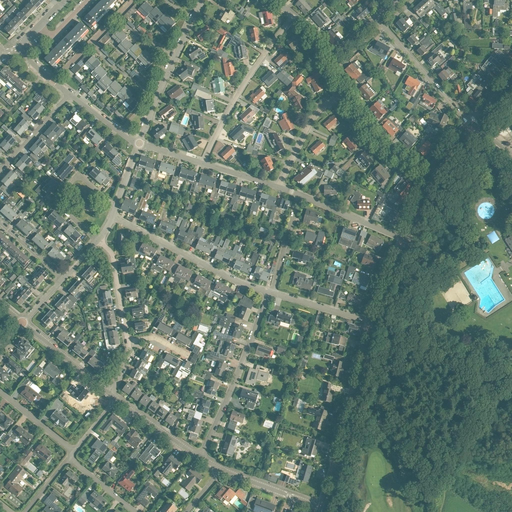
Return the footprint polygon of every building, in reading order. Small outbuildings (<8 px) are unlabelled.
[(41,5),(36,0),(33,0),(30,3),(37,9),(37,10),(40,7),(40,6),(41,5)] [(103,0),(99,4),(106,11),(110,7),(103,0)] [(109,0),(102,0),(103,0),(110,7),(111,9),(115,5),(113,4),(109,0)] [(139,0),(144,4),(142,6),(140,8),(138,10),(142,14),(150,6),(146,2),(147,0),(139,0)] [(305,15),(309,11),(311,9),(303,0),(301,0),(296,5),(305,15)] [(444,19),(449,15),(449,14),(444,9),(436,0),(424,0),(423,1),(432,10),(432,11),(435,8),(444,19)] [(472,14),(471,0),(462,0),(464,14),(472,14)] [(505,5),(505,4),(504,0),(493,0),(492,17),(497,18),(498,11),(500,12),(500,10),(506,10),(507,10),(508,10),(509,9),(509,8),(509,7),(509,6),(508,6),(508,5),(507,5),(506,5),(505,5)] [(427,15),(432,10),(423,1),(418,5),(426,14),(427,15)] [(30,3),(26,7),(32,13),(37,9),(30,3)] [(99,4),(95,8),(103,15),(106,11),(99,4)] [(426,14),(418,5),(413,10),(421,18),(426,14)] [(150,6),(142,14),(146,18),(148,16),(154,10),(150,6)] [(364,6),(359,10),(358,9),(353,13),(354,14),(354,15),(360,21),(370,12),(364,6)] [(32,13),(26,7),(22,12),(28,18),(32,13)] [(152,20),(160,12),(158,11),(159,10),(156,7),(156,8),(155,8),(154,10),(148,16),(146,18),(145,19),(149,22),(152,20)] [(95,8),(92,11),(99,18),(103,15),(95,8)] [(241,15),(246,18),(250,13),(245,10),(241,15)] [(92,11),(88,15),(96,22),(99,18),(92,11)] [(231,21),(235,14),(230,11),(227,14),(222,11),(218,18),(225,23),(228,19),(231,21)] [(263,18),(264,21),(265,26),(273,24),(270,11),(262,13),(259,14),(260,19),(263,18)] [(28,18),(22,12),(17,16),(24,22),(28,18)] [(163,16),(160,12),(152,20),(156,24),(156,23),(163,16)] [(337,15),(339,17),(341,20),(342,21),(344,19),(346,17),(344,14),(341,17),(337,12),(335,13),(337,15)] [(321,28),(325,25),(327,23),(318,13),(312,18),(321,28)] [(160,27),(169,18),(165,14),(163,16),(156,23),(160,27)] [(97,23),(96,22),(88,15),(85,19),(87,21),(85,23),(91,29),(97,23)] [(19,27),(24,22),(17,16),(13,21),(19,27)] [(417,28),(421,24),(414,16),(410,20),(409,19),(407,16),(403,20),(402,19),(396,24),(402,31),(405,29),(406,30),(409,27),(409,26),(413,23),(417,28)] [(175,23),(173,22),(169,18),(160,27),(160,28),(166,33),(175,23)] [(420,21),(426,28),(429,25),(423,18),(420,21)] [(11,36),(15,31),(9,25),(4,21),(2,19),(0,20),(0,24),(0,25),(2,23),(7,27),(4,30),(8,34),(9,35),(11,36)] [(202,30),(196,35),(199,39),(201,42),(208,37),(207,36),(211,34),(207,28),(210,26),(208,24),(205,20),(202,23),(204,26),(205,28),(202,30)] [(9,25),(15,31),(19,27),(13,21),(9,25)] [(77,27),(84,34),(88,30),(89,31),(80,23),(77,27)] [(464,28),(464,24),(453,25),(452,36),(456,36),(456,29),(464,28)] [(80,37),(84,34),(77,27),(73,30),(80,37)] [(217,31),(225,36),(228,32),(219,27),(217,31)] [(119,29),(117,31),(115,33),(113,35),(112,37),(116,41),(123,33),(119,29)] [(250,30),(251,38),(252,43),(259,41),(257,29),(250,30)] [(70,34),(78,42),(82,39),(80,37),(73,30),(70,34)] [(340,40),(331,30),(325,35),(334,45),(340,40)] [(125,39),(126,39),(127,37),(123,33),(116,41),(120,45),(125,39)] [(413,46),(416,43),(418,42),(415,38),(418,35),(415,33),(412,36),(407,40),(413,46)] [(66,37),(73,45),(75,46),(78,42),(70,34),(66,37)] [(299,49),(301,47),(305,44),(298,34),(287,42),(292,49),(297,46),(299,49)] [(426,39),(421,43),(423,46),(433,37),(430,34),(426,39)] [(234,38),(232,41),(237,44),(237,46),(234,47),(235,53),(238,53),(238,55),(239,59),(239,60),(240,59),(247,58),(246,54),(247,53),(246,50),(245,50),(244,45),(241,46),(241,43),(242,43),(241,41),(241,40),(239,39),(234,36),(233,38),(234,38)] [(63,41),(71,50),(75,46),(73,45),(66,37),(63,41)] [(122,51),(129,43),(126,39),(125,39),(120,45),(118,47),(122,51)] [(59,45),(66,52),(68,53),(71,50),(63,41),(59,45)] [(373,46),(368,50),(372,52),(376,54),(378,51),(380,53),(385,56),(389,48),(378,42),(375,47),(373,46)] [(133,46),(129,43),(122,51),(126,55),(128,53),(128,52),(133,46)] [(128,52),(128,53),(132,56),(139,48),(135,44),(133,46),(128,52)] [(59,45),(55,48),(63,56),(64,57),(68,53),(66,52),(59,45)] [(199,50),(197,46),(187,52),(187,53),(186,54),(188,57),(189,56),(192,60),(198,55),(200,58),(205,55),(200,49),(199,50)] [(422,46),(421,47),(417,51),(422,56),(425,53),(427,52),(430,49),(428,47),(425,49),(422,46)] [(55,48),(52,52),(59,59),(63,56),(55,48)] [(139,48),(132,56),(136,60),(137,58),(143,52),(139,48)] [(432,67),(437,63),(439,65),(445,60),(443,57),(442,57),(443,57),(441,58),(437,53),(438,52),(439,52),(438,51),(438,52),(435,49),(431,52),(434,55),(432,57),(427,61),(432,67),(433,67),(432,67)] [(137,58),(141,62),(149,54),(145,50),(143,52),(137,58)] [(52,52),(48,56),(55,63),(59,59),(52,52)] [(284,52),(274,61),(278,65),(279,66),(281,68),(286,63),(284,61),(288,57),(287,56),(284,52)] [(153,58),(149,54),(141,62),(139,64),(145,70),(155,60),(153,58)] [(511,63),(511,56),(510,55),(507,58),(503,54),(500,57),(498,56),(495,60),(501,65),(504,61),(510,66),(511,63)] [(445,60),(439,65),(442,69),(448,63),(448,64),(454,58),(451,55),(445,60)] [(55,63),(48,56),(45,59),(53,68),(52,66),(55,63)] [(93,56),(91,58),(89,60),(87,62),(85,64),(89,68),(97,60),(93,56)] [(493,72),(496,75),(499,78),(504,72),(502,71),(504,68),(501,65),(495,60),(493,58),(491,56),(484,64),(486,66),(490,61),(497,68),(493,72)] [(391,63),(388,68),(396,72),(397,71),(401,73),(402,70),(403,70),(403,69),(405,66),(393,59),(391,63)] [(101,64),(97,60),(89,68),(93,72),(99,66),(101,64)] [(226,62),(223,62),(226,77),(237,75),(236,72),(234,72),(233,63),(227,64),(226,62)] [(365,79),(372,73),(370,71),(368,73),(365,70),(360,74),(357,70),(359,68),(354,63),(352,64),(349,67),(349,66),(348,67),(346,70),(354,80),(361,74),(363,77),(362,78),(364,81),(365,79)] [(183,81),(188,77),(189,75),(192,76),(195,69),(198,71),(200,68),(191,64),(189,67),(187,66),(177,73),(181,79),(182,79),(183,81)] [(491,70),(486,66),(484,64),(480,70),(482,71),(484,69),(489,73),(491,70)] [(103,70),(99,66),(93,72),(91,74),(95,78),(103,70)] [(447,81),(450,78),(449,77),(453,73),(448,67),(441,73),(440,72),(437,74),(444,81),(446,80),(447,81)] [(0,73),(0,79),(2,81),(10,72),(5,68),(0,73)] [(315,75),(311,77),(306,79),(308,84),(311,82),(316,93),(323,89),(315,75),(320,72),(318,69),(313,72),(315,75)] [(107,74),(103,70),(95,78),(99,81),(99,82),(105,76),(107,74)] [(276,76),(275,74),(271,71),(262,79),(267,85),(276,76)] [(487,78),(490,81),(494,84),(498,80),(490,73),(487,76),(485,74),(484,75),(479,71),(477,74),(486,79),(487,78)] [(14,76),(10,72),(2,81),(6,84),(7,84),(14,76)] [(367,82),(371,79),(374,75),(372,73),(365,79),(367,82)] [(407,94),(413,97),(416,91),(421,83),(409,76),(405,74),(403,78),(407,80),(405,84),(411,87),(407,94)] [(11,88),(18,80),(14,76),(7,84),(11,88)] [(109,79),(105,76),(99,82),(99,81),(96,85),(100,89),(101,87),(109,79)] [(292,82),(296,86),(298,84),(302,79),(298,76),(295,79),(292,82)] [(471,81),(477,86),(478,87),(481,84),(488,91),(494,84),(481,76),(477,80),(474,78),(471,81)] [(216,84),(213,85),(213,88),(216,88),(216,89),(217,93),(217,94),(224,92),(222,80),(220,80),(220,78),(215,79),(215,81),(216,84)] [(109,79),(101,87),(100,89),(104,93),(107,89),(113,83),(109,79)] [(292,82),(287,79),(283,83),(288,87),(292,82)] [(13,90),(15,92),(23,84),(18,80),(11,88),(13,90)] [(111,93),(119,85),(115,81),(113,83),(107,89),(111,93)] [(471,81),(467,85),(469,87),(471,89),(473,91),(475,88),(477,86),(471,81)] [(291,100),(295,107),(297,111),(305,107),(299,96),(294,90),(297,87),(296,86),(292,82),(288,87),(283,92),(292,100),(291,100)] [(15,92),(16,93),(20,96),(27,88),(25,86),(26,85),(24,83),(23,84),(15,92)] [(123,89),(119,85),(111,93),(115,97),(117,95),(123,89)] [(362,87),(358,91),(367,101),(371,97),(374,95),(373,95),(376,92),(371,86),(370,87),(368,89),(365,85),(362,87)] [(178,86),(168,93),(171,97),(173,101),(175,103),(180,99),(179,96),(183,93),(181,90),(178,86)] [(121,99),(129,91),(125,87),(123,89),(117,95),(121,99)] [(254,104),(256,102),(258,101),(259,103),(263,100),(261,98),(265,94),(260,89),(254,95),(253,94),(250,97),(252,99),(251,100),(253,102),(254,104)] [(470,90),(468,93),(478,102),(484,95),(482,94),(481,93),(478,90),(477,90),(474,94),(470,90)] [(129,91),(121,99),(119,101),(123,105),(131,97),(133,95),(129,91)] [(201,91),(199,97),(202,98),(205,99),(207,108),(207,112),(214,111),(214,107),(213,107),(212,100),(211,95),(203,92),(201,91)] [(34,108),(40,114),(45,109),(43,107),(46,104),(40,99),(42,97),(38,92),(35,95),(36,96),(34,99),(39,103),(34,108)] [(468,93),(464,97),(474,106),(478,102),(468,93)] [(436,101),(425,94),(419,103),(422,105),(423,103),(428,106),(426,109),(430,111),(434,105),(435,105),(435,104),(434,104),(436,101)] [(123,105),(127,109),(135,101),(131,97),(123,105)] [(411,108),(414,110),(419,101),(417,99),(413,105),(411,108)] [(139,105),(135,101),(127,109),(131,112),(139,105)] [(377,102),(370,109),(379,119),(386,113),(377,102)] [(252,118),(260,110),(259,110),(251,105),(244,112),(245,112),(240,117),(241,119),(240,121),(240,122),(249,125),(254,120),(252,118)] [(24,113),(31,120),(32,118),(35,120),(40,114),(34,108),(32,106),(29,109),(31,111),(29,114),(25,111),(24,113)] [(174,112),(173,110),(170,106),(159,114),(160,115),(159,116),(161,119),(162,118),(164,120),(166,118),(168,120),(169,121),(174,118),(173,116),(176,114),(174,112)] [(197,112),(198,113),(198,112),(187,108),(187,110),(190,112),(189,114),(192,116),(193,120),(194,119),(195,130),(203,129),(203,118),(196,118),(196,117),(197,112)] [(20,124),(26,130),(30,125),(31,125),(28,122),(31,120),(24,113),(21,116),(24,119),(20,124)] [(283,123),(280,124),(283,131),(286,129),(288,132),(294,129),(292,124),(292,123),(291,120),(290,120),(288,117),(286,113),(282,115),(281,118),(282,120),(283,123)] [(435,125),(442,129),(444,125),(445,123),(448,117),(440,113),(438,119),(435,117),(430,115),(431,116),(428,122),(435,125)] [(71,116),(62,126),(64,128),(70,121),(76,126),(81,121),(76,116),(76,115),(73,118),(71,116)] [(504,115),(498,122),(502,126),(509,120),(504,115)] [(323,124),(328,130),(338,121),(333,116),(323,124)] [(267,117),(263,126),(268,128),(271,121),(268,120),(269,119),(267,117)] [(386,123),(383,127),(392,136),(396,132),(398,130),(395,127),(397,125),(390,119),(389,120),(386,123)] [(87,125),(81,121),(76,126),(82,132),(79,135),(81,137),(87,130),(85,128),(87,125)] [(64,128),(62,126),(59,123),(57,125),(54,123),(54,124),(49,129),(59,137),(64,131),(64,132),(66,129),(64,128)] [(21,136),(26,130),(20,124),(14,130),(11,127),(9,129),(16,136),(18,134),(21,136)] [(169,132),(177,134),(179,128),(171,125),(169,132)] [(239,127),(230,135),(235,141),(237,139),(240,142),(245,137),(242,134),(245,132),(252,134),(254,129),(243,125),(240,127),(239,127)] [(156,139),(160,136),(167,131),(162,126),(152,133),(156,139)] [(276,134),(275,134),(274,132),(275,131),(268,128),(263,126),(262,126),(260,129),(264,131),(263,133),(267,135),(268,134),(269,135),(270,137),(269,137),(272,143),(270,144),(273,148),(274,147),(277,152),(284,149),(276,134)] [(430,128),(428,126),(424,131),(428,134),(430,132),(435,136),(437,133),(431,127),(430,128)] [(16,136),(9,129),(7,132),(10,135),(5,140),(11,146),(16,141),(17,141),(14,138),(16,136)] [(53,143),(59,137),(49,129),(45,134),(44,134),(47,137),(45,139),(52,145),(54,143),(53,143)] [(89,132),(87,130),(81,137),(83,139),(86,136),(92,141),(97,135),(92,130),(92,129),(89,132)] [(403,136),(400,139),(410,148),(413,145),(415,142),(415,141),(412,139),(414,137),(407,131),(405,133),(403,136)] [(185,139),(182,140),(189,151),(198,146),(191,135),(189,137),(187,134),(183,136),(185,139)] [(97,151),(103,144),(101,142),(103,139),(102,140),(97,135),(92,141),(97,146),(94,149),(97,151)] [(351,152),(353,150),(359,146),(350,136),(345,141),(343,142),(351,152)] [(40,139),(35,145),(44,153),(46,150),(44,147),(47,145),(50,148),(52,145),(45,139),(43,141),(40,139)] [(6,151),(11,146),(5,140),(0,145),(0,150),(2,151),(3,149),(6,152),(7,152),(6,151)] [(310,149),(314,153),(315,155),(325,146),(320,141),(310,149)] [(433,147),(427,141),(418,151),(424,156),(433,147)] [(102,150),(108,155),(113,149),(108,144),(105,146),(103,144),(97,151),(99,153),(102,150)] [(44,153),(35,145),(30,150),(32,153),(30,155),(37,161),(39,159),(40,159),(45,154),(44,153)] [(230,160),(233,157),(231,155),(235,151),(230,146),(221,155),(226,160),(228,158),(230,160)] [(118,154),(113,149),(108,155),(113,160),(112,162),(115,165),(121,159),(117,156),(119,154),(119,153),(118,154)] [(366,168),(373,162),(364,152),(358,158),(358,159),(356,161),(359,164),(361,162),(366,168)] [(60,167),(68,175),(73,169),(73,170),(73,169),(71,167),(78,160),(74,156),(73,157),(70,154),(64,161),(65,162),(60,167)] [(37,161),(30,155),(28,157),(26,155),(25,155),(26,155),(21,161),(27,166),(32,161),(35,163),(37,161)] [(139,165),(146,167),(149,159),(142,157),(142,156),(141,156),(139,165)] [(273,164),(271,160),(269,157),(261,161),(267,173),(273,169),(271,165),(273,164)] [(150,179),(153,180),(156,171),(153,170),(153,169),(156,161),(155,161),(149,159),(146,167),(145,169),(152,172),(150,179)] [(22,172),(27,166),(21,161),(16,166),(15,166),(18,168),(16,171),(23,177),(25,175),(22,172)] [(104,170),(95,161),(94,162),(93,163),(92,163),(91,164),(92,167),(89,170),(92,172),(89,175),(90,175),(95,179),(103,171),(104,170)] [(159,172),(156,171),(153,180),(156,181),(159,174),(165,176),(166,173),(169,165),(162,163),(162,162),(159,171),(159,172)] [(327,170),(326,170),(334,174),(335,174),(336,173),(340,169),(336,164),(332,168),(330,167),(327,170)] [(169,165),(166,173),(174,175),(176,167),(169,165)] [(324,174),(326,170),(316,165),(314,169),(313,171),(309,166),(303,172),(302,171),(299,174),(300,174),(294,179),(298,184),(299,183),(300,184),(302,186),(306,182),(310,178),(307,175),(310,173),(314,175),(313,175),(320,179),(323,173),(324,174)] [(380,165),(371,173),(381,185),(381,184),(382,185),(381,188),(384,189),(389,180),(388,179),(390,177),(386,173),(384,169),(380,165)] [(52,174),(58,180),(60,178),(63,180),(68,175),(60,167),(59,166),(52,174)] [(119,172),(112,166),(110,169),(116,175),(119,172)] [(336,173),(338,175),(342,177),(341,177),(345,173),(341,168),(340,169),(336,173)] [(184,180),(186,181),(189,171),(182,169),(180,175),(177,174),(176,177),(173,186),(176,187),(178,181),(183,182),(184,181),(184,180)] [(23,177),(16,171),(14,173),(11,170),(11,171),(6,176),(13,182),(18,176),(21,179),(23,177)] [(326,170),(324,174),(323,175),(332,179),(334,174),(326,170)] [(110,177),(103,171),(95,179),(101,184),(100,185),(101,185),(102,183),(106,186),(109,181),(110,182),(110,181),(109,180),(111,177),(110,177)] [(189,171),(186,181),(185,182),(188,183),(189,181),(190,180),(194,182),(196,173),(196,174),(189,171)] [(48,185),(54,190),(58,185),(59,185),(56,182),(58,180),(52,174),(49,177),(50,177),(45,183),(48,185)] [(198,177),(197,181),(196,184),(193,193),(197,194),(199,188),(198,187),(198,186),(205,188),(209,178),(202,176),(202,175),(201,178),(198,177)] [(8,188),(13,182),(6,176),(2,182),(1,181),(1,182),(4,184),(2,186),(9,193),(11,190),(8,188)] [(213,199),(216,190),(218,184),(215,183),(216,179),(216,180),(209,178),(205,188),(212,191),(210,198),(213,199)] [(405,182),(402,180),(399,183),(402,186),(397,192),(400,195),(398,199),(398,198),(395,202),(400,205),(405,199),(403,198),(412,187),(405,182)] [(141,185),(132,181),(129,187),(138,191),(141,185)] [(219,191),(216,190),(213,199),(216,200),(219,193),(225,196),(229,184),(222,182),(222,181),(219,191)] [(233,205),(236,196),(233,195),(234,194),(236,186),(229,184),(225,196),(232,198),(230,204),(233,205)] [(37,190),(40,193),(44,196),(46,194),(49,196),(54,190),(48,185),(46,187),(44,185),(41,189),(39,188),(37,190)] [(0,196),(4,192),(7,195),(9,193),(2,186),(0,188),(0,196)] [(337,195),(337,188),(337,186),(324,186),(324,195),(337,195)] [(242,187),(239,196),(246,198),(249,190),(242,188),(242,187)] [(249,190),(246,198),(246,201),(252,203),(250,210),(253,211),(257,201),(258,197),(255,196),(256,192),(249,190)] [(371,209),(371,204),(371,201),(364,201),(364,199),(360,199),(360,197),(362,194),(360,193),(360,192),(358,192),(355,190),(352,194),(354,195),(350,201),(353,203),(353,204),(355,204),(357,206),(357,209),(371,209)] [(262,194),(259,202),(257,201),(253,211),(257,213),(260,203),(262,204),(262,207),(265,208),(269,196),(262,194)] [(29,196),(26,200),(31,205),(34,202),(29,196)] [(277,206),(274,205),(276,198),(276,199),(269,196),(265,208),(265,209),(272,211),(270,217),(274,218),(277,206)] [(0,207),(3,209),(0,212),(1,212),(6,217),(15,207),(9,202),(12,199),(10,197),(0,207)] [(139,203),(133,201),(128,212),(134,215),(135,216),(136,212),(139,213),(140,210),(145,199),(142,197),(139,203)] [(128,212),(133,201),(126,198),(121,210),(121,209),(128,212)] [(402,214),(398,211),(394,208),(395,205),(385,199),(382,198),(379,203),(377,207),(380,209),(382,204),(392,209),(385,218),(393,225),(402,214)] [(145,199),(140,210),(143,212),(139,219),(140,220),(140,219),(147,222),(151,211),(148,210),(148,209),(145,207),(148,200),(145,199)] [(277,206),(274,218),(272,224),(274,224),(275,220),(278,221),(282,209),(287,211),(288,206),(290,207),(292,202),(285,200),(285,202),(282,201),(282,200),(280,207),(277,206)] [(15,207),(6,217),(12,221),(11,222),(12,222),(14,219),(16,221),(23,214),(20,212),(17,216),(15,213),(16,212),(16,211),(17,211),(17,210),(17,209),(16,209),(15,207)] [(153,225),(155,221),(158,222),(160,217),(164,208),(160,207),(158,213),(154,212),(154,211),(151,210),(151,211),(147,222),(153,225)] [(163,218),(161,222),(158,229),(159,229),(165,232),(170,220),(164,217),(167,210),(164,208),(160,217),(163,218)] [(52,221),(54,222),(59,216),(54,212),(55,212),(54,211),(52,214),(49,211),(42,218),(41,220),(41,221),(43,223),(43,222),(44,223),(46,221),(45,221),(46,220),(49,223),(50,222),(52,221)] [(319,216),(319,214),(306,211),(303,224),(309,226),(310,220),(317,222),(317,221),(320,222),(321,221),(322,218),(321,217),(319,216)] [(27,220),(25,222),(22,220),(25,216),(23,214),(16,221),(19,223),(16,226),(17,226),(22,231),(28,225),(31,221),(28,219),(27,220)] [(442,215),(438,226),(443,228),(447,217),(442,215)] [(59,233),(65,226),(63,224),(65,221),(65,222),(59,216),(54,222),(60,228),(57,231),(59,233)] [(172,235),(174,231),(176,227),(175,227),(176,226),(179,227),(182,218),(179,217),(177,222),(170,220),(165,232),(172,235)] [(33,230),(28,225),(22,231),(27,236),(30,234),(32,236),(39,229),(42,225),(39,223),(33,230)] [(68,239),(75,231),(70,226),(67,228),(65,226),(59,233),(61,235),(62,234),(68,239)] [(198,237),(197,237),(201,228),(198,227),(196,233),(189,230),(187,234),(184,242),(191,244),(191,245),(192,242),(195,244),(198,237)] [(343,232),(340,238),(345,240),(343,245),(354,250),(354,249),(355,249),(356,246),(356,245),(358,242),(353,240),(357,232),(344,227),(343,232)] [(41,231),(39,229),(32,236),(34,238),(32,241),(33,240),(38,245),(43,239),(38,234),(41,231)] [(69,242),(72,246),(75,248),(81,241),(79,239),(81,236),(75,231),(68,239),(70,241),(69,242)] [(184,242),(187,234),(180,231),(177,239),(184,242)] [(315,246),(320,247),(322,248),(326,233),(319,231),(317,237),(314,236),(315,234),(307,231),(304,240),(313,242),(313,241),(316,242),(315,246)] [(494,231),(487,234),(491,243),(499,239),(494,231)] [(367,243),(366,245),(372,248),(373,246),(375,247),(380,249),(380,250),(384,242),(383,242),(383,240),(381,239),(380,240),(371,235),(369,240),(367,243)] [(511,235),(503,241),(511,254),(511,235)] [(206,244),(203,251),(209,254),(209,255),(210,255),(213,247),(213,245),(217,246),(220,238),(217,237),(215,242),(211,241),(212,239),(209,237),(206,244)] [(49,244),(43,239),(38,245),(43,250),(43,251),(46,248),(48,250),(54,243),(52,241),(49,244)] [(12,244),(7,240),(1,246),(4,248),(2,250),(5,252),(12,244)] [(203,251),(206,244),(199,241),(196,249),(203,251)] [(230,261),(233,262),(241,243),(238,242),(233,253),(228,251),(229,249),(227,249),(225,254),(222,261),(228,264),(228,265),(230,261)] [(57,245),(54,243),(48,250),(50,252),(48,255),(54,260),(61,251),(56,246),(57,245)] [(145,257),(146,255),(150,247),(143,244),(142,247),(137,244),(137,243),(136,246),(133,244),(134,255),(138,255),(138,254),(145,257)] [(241,243),(233,262),(232,264),(235,265),(233,269),(234,269),(234,268),(240,271),(243,264),(239,262),(241,255),(240,255),(242,251),(240,251),(243,244),(241,243)] [(12,244),(5,252),(5,251),(9,255),(16,248),(12,244)] [(356,246),(355,249),(365,253),(367,250),(356,245),(356,246)] [(157,251),(150,247),(146,255),(152,259),(150,262),(153,264),(155,260),(157,258),(154,256),(157,251)] [(9,256),(12,258),(13,256),(15,258),(20,252),(16,248),(9,255),(9,256)] [(67,256),(61,251),(54,260),(59,264),(59,265),(62,262),(64,264),(70,257),(68,255),(67,256)] [(215,258),(222,261),(225,254),(218,251),(214,259),(215,259),(215,258)] [(20,252),(15,258),(13,256),(12,258),(13,259),(11,262),(13,264),(17,260),(20,262),(25,256),(20,252)] [(245,260),(243,264),(240,271),(247,274),(250,267),(251,265),(254,267),(259,255),(254,252),(250,262),(245,260)] [(315,258),(298,253),(293,252),(292,258),(298,259),(298,262),(303,264),(305,264),(306,262),(313,263),(315,258)] [(377,259),(373,257),(365,254),(362,261),(361,263),(366,265),(366,264),(369,265),(368,266),(374,268),(377,259)] [(28,265),(31,261),(25,256),(20,262),(22,264),(20,266),(24,269),(28,265)] [(160,273),(163,268),(167,260),(161,256),(158,262),(155,260),(153,264),(151,267),(152,267),(151,268),(160,273)] [(255,272),(253,277),(253,276),(260,279),(265,268),(265,266),(261,264),(263,256),(260,256),(253,271),(255,272)] [(136,267),(134,257),(123,259),(124,264),(121,265),(122,268),(121,269),(121,272),(122,272),(122,273),(127,272),(127,273),(128,272),(132,271),(132,268),(136,267)] [(170,276),(174,270),(171,269),(174,263),(167,260),(163,268),(169,271),(168,275),(170,276)] [(87,272),(92,277),(97,272),(100,275),(102,272),(95,266),(93,268),(91,266),(91,267),(87,272)] [(174,281),(179,283),(186,269),(179,266),(176,271),(174,270),(170,276),(168,281),(172,283),(174,281)] [(353,273),(355,268),(352,266),(351,267),(349,266),(345,280),(348,281),(350,272),(353,273)] [(39,273),(44,279),(48,274),(40,267),(36,271),(39,273)] [(265,268),(260,279),(267,282),(266,282),(267,283),(270,275),(266,273),(268,269),(265,268)] [(187,290),(192,280),(190,279),(193,273),(186,269),(179,283),(185,287),(184,289),(187,290)] [(340,275),(339,278),(334,276),(336,273),(328,270),(327,274),(329,275),(327,282),(331,283),(329,290),(319,287),(317,293),(320,294),(333,297),(334,293),(333,292),(336,284),(341,286),(343,279),(344,275),(344,276),(346,272),(341,270),(340,275)] [(17,277),(12,272),(7,277),(12,281),(17,277)] [(92,277),(87,272),(82,277),(82,276),(82,277),(84,279),(82,281),(89,288),(91,289),(92,287),(92,286),(91,286),(88,282),(92,277)] [(364,276),(360,274),(355,272),(351,282),(361,286),(360,288),(365,291),(369,280),(364,278),(364,276)] [(40,283),(44,279),(39,273),(35,278),(40,283)] [(310,290),(311,285),(312,282),(304,279),(306,276),(304,275),(299,274),(296,273),(294,277),(298,278),(296,286),(300,287),(309,289),(309,290),(310,290)] [(21,274),(19,276),(27,283),(29,281),(36,288),(40,283),(35,278),(32,280),(30,278),(28,280),(22,275),(21,274)] [(24,285),(27,283),(19,276),(17,278),(24,285),(20,289),(22,291),(28,297),(32,292),(24,285)] [(194,290),(198,292),(205,279),(198,276),(195,281),(192,280),(187,290),(189,291),(191,288),(192,289),(194,284),(196,285),(194,290)] [(208,297),(208,296),(209,294),(209,293),(211,290),(209,288),(211,283),(205,279),(198,292),(208,297)] [(87,290),(89,288),(82,281),(81,283),(78,281),(78,282),(73,287),(79,292),(84,287),(87,290)] [(211,298),(212,296),(218,299),(221,295),(225,286),(218,283),(215,288),(212,287),(211,290),(209,293),(209,294),(208,296),(211,298)] [(101,300),(111,299),(110,292),(108,292),(106,285),(100,287),(101,290),(97,290),(98,294),(99,294),(100,298),(101,300)] [(127,298),(132,297),(137,296),(136,293),(139,292),(138,285),(133,286),(133,290),(126,291),(127,298)] [(225,286),(221,295),(218,299),(225,302),(224,304),(227,306),(232,297),(229,295),(232,290),(225,286)] [(79,292),(73,287),(69,291),(68,291),(71,294),(69,296),(76,302),(78,300),(77,299),(81,294),(79,292)] [(28,297),(22,291),(20,289),(16,294),(24,301),(28,297)] [(344,293),(340,292),(337,298),(341,300),(341,299),(349,302),(348,303),(352,305),(353,303),(360,306),(362,299),(354,296),(354,295),(349,293),(348,297),(343,295),(344,293)] [(24,301),(16,294),(14,296),(12,295),(10,298),(16,303),(16,302),(20,306),(24,301)] [(74,304),(76,302),(69,296),(67,298),(64,295),(64,296),(60,301),(70,310),(74,305),(74,304)] [(243,308),(239,318),(247,321),(251,311),(254,302),(244,296),(242,300),(241,299),(238,306),(243,308)] [(101,311),(110,309),(109,306),(113,306),(113,305),(112,305),(111,299),(101,300),(99,301),(100,308),(101,311)] [(70,310),(60,301),(56,306),(55,306),(58,308),(56,311),(62,317),(64,315),(62,313),(65,310),(67,312),(70,310)] [(146,315),(144,308),(145,308),(144,305),(135,306),(136,309),(134,310),(135,311),(132,312),(133,316),(135,316),(136,318),(145,316),(146,315)] [(110,312),(110,309),(101,311),(102,320),(114,318),(113,312),(114,312),(114,311),(110,312)] [(60,319),(62,317),(56,311),(54,313),(51,310),(51,311),(47,316),(52,321),(57,316),(60,319)] [(284,314),(278,312),(277,317),(270,315),(268,322),(275,324),(274,326),(278,327),(279,325),(280,325),(281,322),(290,325),(290,324),(293,325),(295,320),(291,319),(292,316),(287,315),(287,314),(284,313),(284,314)] [(158,331),(163,333),(167,325),(162,322),(165,315),(162,313),(154,327),(159,330),(158,331)] [(42,320),(41,321),(44,323),(42,325),(45,328),(47,326),(50,323),(52,321),(47,316),(42,321),(42,320)] [(235,324),(235,325),(234,324),(235,320),(226,317),(222,316),(218,325),(227,328),(241,333),(243,327),(243,328),(243,327),(235,324)] [(116,325),(114,318),(102,320),(104,330),(113,329),(113,326),(116,325)] [(149,328),(148,322),(147,319),(138,320),(138,321),(140,320),(141,323),(137,324),(137,325),(135,326),(136,331),(138,330),(139,332),(146,331),(146,329),(149,328)] [(173,328),(167,325),(163,333),(167,336),(168,335),(173,337),(180,323),(177,321),(173,328)] [(177,341),(181,344),(186,336),(180,333),(184,326),(180,323),(173,337),(178,340),(177,341)] [(362,328),(354,326),(354,325),(347,323),(345,332),(356,334),(360,335),(362,328)] [(54,329),(51,333),(53,335),(55,332),(59,327),(57,325),(54,329)] [(58,338),(63,342),(68,336),(70,333),(64,329),(60,326),(59,327),(55,332),(59,335),(57,338),(58,338)] [(241,333),(227,328),(225,334),(223,334),(222,335),(219,334),(218,336),(227,339),(229,335),(239,339),(241,333)] [(106,340),(118,338),(117,331),(114,331),(113,329),(104,330),(104,333),(106,340)] [(191,339),(186,336),(181,344),(186,346),(186,345),(191,347),(199,334),(195,332),(191,339)] [(68,336),(63,342),(68,346),(67,347),(68,347),(70,345),(72,347),(80,337),(81,336),(78,334),(74,339),(71,336),(70,338),(68,336)] [(192,358),(196,360),(204,346),(199,343),(203,336),(199,334),(191,347),(194,349),(192,352),(194,353),(192,358)] [(332,353),(331,356),(334,357),(341,359),(342,356),(345,346),(347,339),(328,334),(326,342),(340,345),(337,354),(332,353)] [(222,345),(221,348),(233,352),(235,346),(227,343),(227,344),(226,343),(227,339),(218,336),(217,339),(223,341),(223,342),(222,342),(221,345),(222,345)] [(81,338),(80,337),(72,347),(74,348),(72,351),(73,351),(73,350),(78,355),(83,349),(85,347),(79,342),(81,340),(81,338)] [(17,349),(13,354),(16,357),(20,361),(25,356),(27,358),(35,349),(22,339),(21,338),(19,340),(18,339),(17,340),(17,341),(17,342),(17,343),(15,346),(19,349),(18,350),(17,349)] [(119,344),(118,338),(106,340),(106,343),(108,343),(109,346),(107,347),(108,350),(117,348),(116,345),(120,345),(120,344),(119,344)] [(256,353),(261,354),(272,358),(274,351),(259,345),(256,353)] [(231,358),(233,352),(221,348),(219,347),(217,353),(211,351),(210,355),(219,358),(220,354),(231,358)] [(284,355),(286,349),(279,347),(277,353),(284,355)] [(140,358),(142,359),(147,362),(150,357),(152,352),(145,348),(144,351),(140,358)] [(83,349),(78,355),(83,359),(86,357),(88,358),(94,351),(92,349),(89,353),(83,349)] [(94,367),(98,361),(93,357),(96,353),(94,351),(88,358),(90,360),(88,363),(94,367)] [(170,364),(174,356),(170,354),(169,355),(164,352),(157,366),(160,368),(164,361),(170,364)] [(227,365),(224,364),(219,362),(219,361),(218,361),(219,358),(210,355),(207,354),(206,359),(216,362),(214,367),(225,371),(227,365)] [(174,356),(170,364),(175,368),(171,375),(175,377),(183,363),(178,360),(179,359),(174,356)] [(0,379),(3,382),(9,374),(6,372),(9,368),(17,374),(21,369),(9,358),(4,364),(5,365),(2,369),(0,367),(0,379)] [(196,360),(192,358),(190,362),(188,361),(186,364),(183,363),(175,377),(179,379),(183,372),(188,375),(191,371),(189,370),(191,368),(192,368),(196,360)] [(104,359),(102,361),(100,359),(98,361),(94,367),(99,371),(98,372),(99,372),(101,369),(103,371),(109,364),(104,359)] [(135,367),(137,368),(143,371),(146,373),(147,373),(148,370),(144,368),(146,364),(147,365),(149,362),(147,362),(142,359),(141,361),(139,360),(135,367)] [(332,375),(340,377),(341,373),(342,374),(343,368),(342,367),(343,363),(335,361),(335,364),(334,364),(332,371),(333,371),(332,375)] [(60,380),(57,377),(57,376),(61,372),(60,371),(60,372),(57,369),(56,369),(50,364),(50,363),(46,368),(44,366),(42,368),(39,366),(37,368),(36,367),(31,374),(35,377),(36,375),(39,377),(44,371),(54,379),(52,382),(56,385),(60,380)] [(214,367),(212,373),(223,377),(225,371),(214,367)] [(143,371),(137,368),(136,371),(134,369),(130,376),(138,380),(141,374),(145,375),(146,373),(143,371)] [(269,374),(254,370),(250,368),(250,369),(247,379),(245,383),(254,386),(256,379),(267,382),(269,374)] [(22,384),(19,387),(22,390),(24,391),(21,394),(22,393),(28,399),(32,402),(31,402),(32,403),(35,398),(38,400),(41,397),(36,392),(35,393),(27,387),(27,386),(27,387),(26,386),(29,381),(26,379),(23,383),(22,383),(22,384)] [(219,384),(214,382),(211,381),(209,387),(217,390),(219,384)] [(133,394),(136,389),(138,387),(136,385),(137,384),(134,382),(131,386),(128,383),(123,390),(129,395),(130,393),(133,394)] [(331,384),(326,383),(324,383),(323,389),(324,389),(321,400),(331,403),(333,391),(330,390),(331,384)] [(87,395),(89,392),(82,386),(79,390),(73,385),(68,390),(75,396),(74,396),(81,402),(84,398),(86,400),(89,396),(87,395)] [(204,392),(210,394),(215,396),(217,390),(209,387),(204,386),(202,392),(198,391),(197,394),(203,396),(204,392)] [(136,389),(133,394),(131,396),(137,401),(139,399),(141,400),(145,395),(143,393),(142,394),(136,389)] [(240,397),(245,398),(248,400),(246,408),(253,410),(255,404),(258,394),(242,389),(239,399),(239,400),(240,397)] [(152,395),(149,398),(145,395),(141,400),(140,402),(146,407),(147,405),(150,407),(153,402),(154,401),(156,398),(152,395)] [(57,399),(47,411),(47,412),(47,411),(52,415),(50,418),(55,421),(54,422),(58,425),(59,425),(63,428),(63,429),(69,421),(65,418),(67,416),(61,412),(60,413),(58,411),(63,404),(64,405),(64,404),(57,399)] [(197,405),(209,409),(210,403),(211,403),(203,400),(202,401),(197,399),(195,404),(197,405)] [(153,402),(150,407),(148,409),(155,413),(156,411),(158,413),(164,405),(165,403),(161,400),(159,403),(158,405),(153,402)] [(170,409),(164,405),(158,413),(157,415),(163,419),(164,417),(167,419),(170,414),(173,411),(174,409),(172,407),(170,409)] [(207,415),(209,409),(197,405),(195,411),(186,408),(186,409),(183,408),(182,411),(189,413),(197,416),(199,412),(207,415)] [(316,419),(313,427),(322,431),(325,424),(324,424),(326,418),(327,418),(326,418),(328,413),(329,413),(329,412),(318,409),(317,410),(309,408),(307,413),(315,416),(315,418),(316,419)] [(0,424),(6,429),(12,422),(8,418),(7,418),(0,412),(0,424)] [(237,425),(238,422),(242,423),(245,416),(233,412),(227,428),(235,431),(237,425)] [(177,425),(179,420),(179,419),(181,415),(178,413),(176,413),(174,416),(170,414),(167,419),(165,421),(172,425),(173,423),(177,425)] [(203,422),(196,420),(197,416),(189,413),(187,420),(191,421),(190,424),(200,428),(202,422),(203,422)] [(117,435),(120,438),(123,434),(126,430),(124,428),(126,425),(113,415),(108,420),(109,421),(102,429),(106,432),(112,424),(118,428),(115,431),(119,434),(117,435)] [(199,433),(200,428),(190,424),(189,427),(188,427),(186,432),(190,433),(189,438),(192,439),(192,440),(196,442),(196,441),(196,440),(198,434),(199,434),(199,433)] [(14,427),(2,441),(3,442),(7,445),(8,446),(13,441),(15,442),(16,443),(17,442),(20,439),(26,445),(32,438),(19,427),(17,429),(14,427)] [(129,433),(125,438),(129,442),(129,441),(136,447),(137,447),(141,441),(136,437),(138,434),(132,430),(129,433)] [(237,439),(232,437),(228,435),(225,445),(224,445),(221,453),(231,456),(234,447),(235,447),(236,444),(239,442),(241,443),(243,446),(245,447),(248,446),(249,443),(247,440),(245,440),(242,441),(241,441),(241,440),(240,438),(237,439)] [(311,455),(315,456),(316,452),(315,452),(316,448),(317,448),(318,447),(314,445),(315,440),(307,438),(305,445),(306,445),(305,449),(303,448),(301,455),(304,455),(304,456),(306,457),(306,456),(311,457),(311,455)] [(93,464),(96,460),(101,454),(102,454),(107,447),(98,440),(92,447),(96,450),(95,451),(88,460),(93,464)] [(151,443),(141,455),(138,453),(132,460),(135,463),(139,458),(146,464),(152,456),(155,458),(157,456),(158,456),(159,455),(158,455),(161,452),(157,449),(157,448),(151,443)] [(23,466),(32,455),(34,457),(35,455),(36,455),(37,454),(40,457),(40,456),(45,459),(44,460),(48,463),(52,458),(50,457),(51,456),(50,455),(52,453),(46,449),(46,450),(43,447),(44,446),(41,444),(34,452),(33,453),(29,450),(19,463),(23,466)] [(137,449),(129,458),(132,460),(138,453),(140,450),(137,447),(136,447),(135,448),(137,449)] [(111,450),(107,454),(104,458),(108,462),(113,456),(111,455),(114,452),(111,450)] [(176,470),(178,468),(182,463),(172,455),(159,470),(166,476),(173,468),(176,470)] [(135,463),(132,460),(128,465),(133,469),(137,465),(135,463)] [(113,477),(116,473),(119,470),(108,462),(103,469),(113,477)] [(312,467),(307,466),(303,465),(299,480),(298,481),(289,477),(290,477),(284,475),(283,476),(282,481),(288,483),(288,484),(294,486),(295,485),(298,487),(300,480),(308,482),(310,473),(309,473),(310,469),(311,470),(312,467)] [(14,471),(12,473),(9,477),(12,479),(5,487),(17,496),(22,490),(15,484),(22,477),(26,472),(18,466),(14,471)] [(130,491),(133,487),(134,486),(127,480),(134,472),(131,468),(119,482),(123,485),(130,490),(130,491)] [(186,475),(187,475),(189,477),(182,485),(189,491),(196,482),(197,484),(203,477),(192,468),(188,473),(186,475)] [(156,477),(160,472),(156,469),(152,474),(156,477)] [(73,485),(75,483),(78,479),(77,480),(72,476),(73,475),(69,471),(64,478),(63,480),(62,480),(63,481),(61,483),(65,486),(68,482),(73,485)] [(145,507),(148,503),(149,501),(145,498),(149,493),(155,498),(158,494),(157,493),(159,491),(147,481),(144,485),(146,487),(136,499),(145,507)] [(216,495),(220,499),(221,499),(220,500),(223,503),(225,500),(229,503),(235,495),(235,493),(230,489),(228,491),(223,487),(216,495)] [(248,504),(242,499),(244,497),(246,495),(239,489),(235,493),(235,495),(241,500),(240,502),(246,507),(247,507),(248,504)] [(52,492),(56,496),(59,498),(61,495),(54,490),(52,492)] [(88,498),(89,499),(101,509),(105,504),(105,505),(106,503),(106,502),(94,492),(91,495),(89,494),(90,493),(87,490),(83,495),(77,503),(82,507),(88,498)] [(52,494),(48,498),(45,501),(48,504),(42,511),(44,510),(46,511),(60,511),(62,510),(54,503),(57,498),(52,494)] [(273,511),(274,510),(275,506),(267,502),(266,504),(257,500),(256,501),(253,500),(254,499),(250,498),(248,504),(247,507),(253,509),(252,511),(273,511)] [(174,511),(177,509),(178,508),(175,506),(175,504),(173,502),(171,504),(168,502),(159,511),(174,511)]
